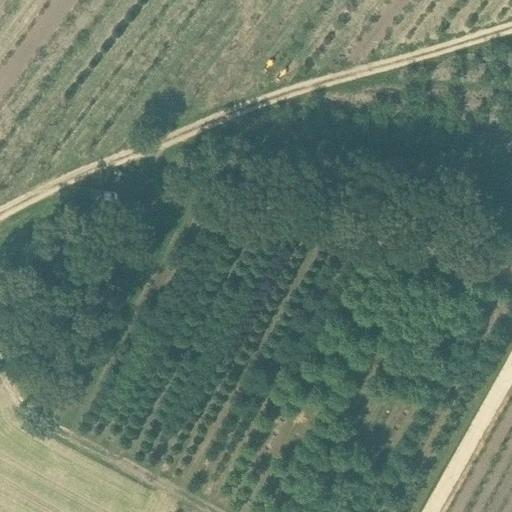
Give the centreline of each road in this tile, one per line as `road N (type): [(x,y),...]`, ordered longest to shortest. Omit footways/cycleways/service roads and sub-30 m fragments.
road 1 (track): [(511,35),(371,73),(0,208)]
road 2 (track): [(0,369),(42,422),(205,511)]
road 3 (track): [(511,353),(426,511)]
